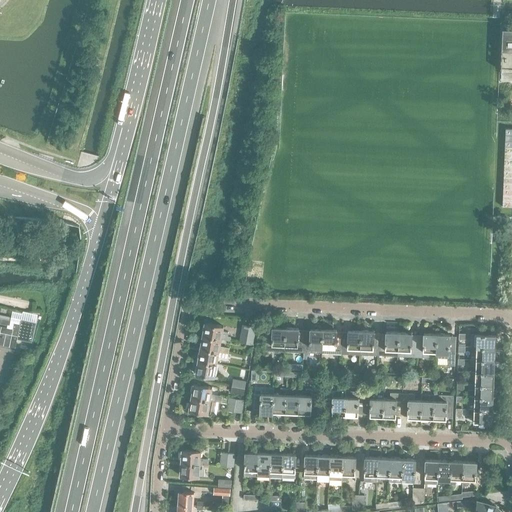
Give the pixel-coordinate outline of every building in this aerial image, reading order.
[(511,27),(502,27),(500,70),(511,70),(511,27)] [(511,146),(505,146),(502,206),(511,206),(511,146)] [(496,237),(494,287),(504,287),(506,237),(496,237)] [(0,314),(0,322),(9,324),(11,317),(0,314)] [(0,343),(15,347),(17,338),(32,341),(36,322),(21,319),(20,323),(14,322),(13,328),(0,325),(0,343)] [(221,338),(230,340),(231,336),(228,336),(228,332),(222,331),(223,325),(205,322),(205,324),(203,323),(202,329),(204,329),(202,335),(221,338)] [(246,343),(249,326),(243,325),(240,341),(246,343)] [(255,327),(249,326),(246,343),(252,344),(255,327)] [(284,351),(285,327),(272,326),(272,332),(266,332),(265,350),(278,351),(284,351)] [(303,352),(304,334),(298,333),(298,327),(285,327),(284,351),(291,351),(303,352)] [(322,352),(323,328),(310,328),(310,334),(304,334),(303,352),(315,352),(322,352)] [(341,353),(342,335),(336,335),(336,329),(323,328),(322,352),(329,353),(341,353)] [(360,354),(361,330),(348,329),(348,335),(342,335),(341,353),(360,354)] [(379,355),(380,336),(374,336),(374,330),(361,330),(360,354),(379,355)] [(398,356),(399,331),(386,331),(386,337),(380,336),(379,355),(391,355),(398,356)] [(417,356),(417,338),(412,338),(412,332),(399,331),(398,356),(417,356)] [(430,351),(436,351),(437,333),(424,332),(424,338),(417,338),(417,356),(429,357),(430,351)] [(437,333),(436,351),(436,364),(454,365),(455,358),(456,358),(456,340),(450,339),(450,333),(437,333)] [(477,346),(496,347),(497,334),(472,333),(472,339),(477,340),(477,346)] [(221,338),(202,335),(202,336),(201,335),(200,341),(201,341),(200,347),(228,352),(229,347),(219,345),(221,338)] [(477,359),(496,360),(496,347),(477,346),(471,346),(471,352),(477,352),(477,359)] [(198,358),(198,359),(216,363),(218,356),(227,357),(228,352),(200,347),(199,353),(198,352),(197,358),(198,358)] [(476,371),(495,372),(496,360),(477,359),(471,358),(470,364),(476,365),(476,371)] [(218,363),(216,363),(198,359),(197,366),(196,365),(195,371),(196,371),(195,373),(214,376),(215,369),(217,370),(218,363)] [(476,377),(476,384),(495,385),(495,372),(476,371),(470,371),(470,377),(476,377)] [(232,385),(245,387),(246,381),(233,379),(232,385)] [(228,403),(229,398),(222,397),(222,395),(211,393),(212,387),(194,383),(193,385),(192,385),(191,391),(192,391),(191,396),(219,401),(218,402),(228,403)] [(475,390),(475,396),(494,397),(495,385),(476,384),(470,384),(470,389),(475,390)] [(244,394),(245,387),(232,385),(231,392),(244,394)] [(260,413),(273,413),(274,393),(274,387),(268,387),(268,393),(261,393),(260,413)] [(280,393),(274,393),(273,413),(285,414),(286,388),(280,387),(280,393)] [(299,394),(299,388),(293,388),(287,388),(286,388),(285,414),(298,414),(299,394)] [(305,394),(299,394),(298,414),(311,415),(311,407),(318,407),(319,389),(305,388),(305,394)] [(345,415),(346,396),(339,396),(339,390),(327,390),(326,408),(332,408),(332,414),(345,415)] [(359,409),(364,409),(365,391),(353,391),(352,396),(346,396),(345,415),(358,415),(359,409)] [(383,417),(384,398),(377,397),(377,392),(365,391),(364,409),(370,410),(370,416),(383,417)] [(402,411),(403,393),(390,392),(390,398),(384,398),(383,417),(396,417),(397,411),(402,411)] [(422,399),(421,399),(415,399),(415,393),(403,393),(402,411),(408,411),(408,417),(421,418),(422,399)] [(421,394),(421,399),(422,399),(421,418),(434,419),(434,400),(435,394),(421,394)] [(441,400),(434,400),(434,419),(447,419),(447,413),(453,413),(454,395),(441,394),(441,400)] [(219,401),(191,396),(190,402),(189,402),(188,408),(189,408),(189,410),(207,413),(207,412),(210,413),(212,413),(216,414),(218,402),(219,401)] [(475,402),(475,409),(494,410),(494,397),(475,396),(469,396),(469,402),(475,402)] [(235,411),(237,398),(229,397),(229,398),(228,403),(227,410),(235,411)] [(237,398),(235,411),(241,412),(243,399),(237,398)] [(494,410),(475,409),(469,408),(469,414),(474,415),(474,422),(493,422),(494,410)] [(182,449),(181,462),(201,463),(200,464),(208,464),(209,458),(200,458),(200,450),(182,449)] [(257,476),(258,450),(245,449),(244,475),(257,476)] [(270,470),(271,451),(258,450),(257,476),(263,476),(264,470),(270,470)] [(276,471),(282,471),(283,451),(271,451),(270,470),(270,476),(275,477),(276,471)] [(296,452),(283,451),(282,471),(282,477),(295,478),(296,452)] [(311,472),(318,473),(318,453),(306,452),(304,478),(311,478),(311,472)] [(323,473),(330,473),(331,453),(318,453),(318,473),(317,478),(323,479),(323,473)] [(330,479),(342,479),(343,454),(331,453),(330,473),(330,479)] [(343,454),(342,479),(348,480),(348,474),(355,474),(356,454),(343,454)] [(377,475),(378,455),(365,455),(364,480),(370,481),(371,475),(377,475)] [(383,475),(390,476),(391,456),(378,455),(377,475),(377,481),(383,481),(383,475)] [(396,476),(402,476),(403,456),(391,456),(390,476),(389,481),(396,482),(396,476)] [(416,457),(403,456),(402,476),(402,482),(415,483),(416,457)] [(438,477),(439,458),(426,457),(425,483),(431,483),(431,477),(437,477),(438,477)] [(438,477),(437,477),(437,483),(443,484),(444,478),(450,478),(451,458),(439,458),(438,477)] [(450,478),(449,484),(456,484),(456,478),(462,478),(463,478),(464,459),(451,458),(450,478)] [(463,478),(462,478),(462,484),(468,485),(468,479),(476,479),(476,467),(478,467),(478,461),(477,461),(477,459),(464,459),(463,478)] [(200,468),(200,464),(201,463),(181,462),(180,475),(199,476),(199,468),(200,468)] [(179,491),(178,503),(193,504),(194,492),(179,491)] [(457,509),(470,508),(468,499),(456,501),(457,509)] [(502,511),(503,511),(501,510),(495,505),(477,499),(475,511),(502,511)] [(328,504),(328,508),(328,511),(337,511),(341,511),(340,502),(328,504)] [(177,511),(192,511),(193,504),(178,503),(177,511)]
